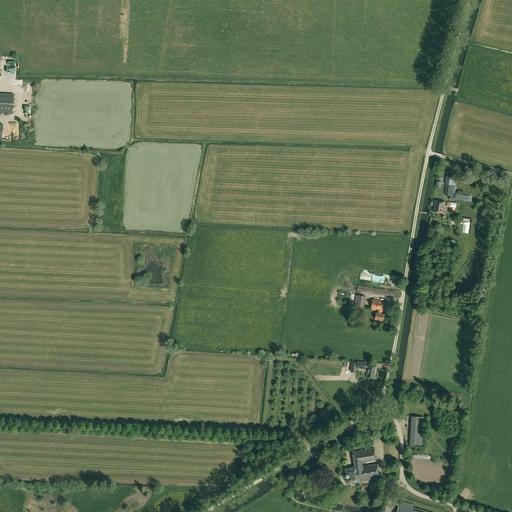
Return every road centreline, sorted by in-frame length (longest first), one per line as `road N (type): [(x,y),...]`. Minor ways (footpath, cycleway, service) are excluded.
road 1 (track): [(427,152),(382,396),(311,446)]
road 2 (track): [(0,424),(289,438),(311,446)]
road 3 (unclassified): [(476,511),(408,489),(397,426),(378,402)]
road 4 (track): [(469,0),(427,152)]
road 5 (track): [(311,446),(205,511)]
